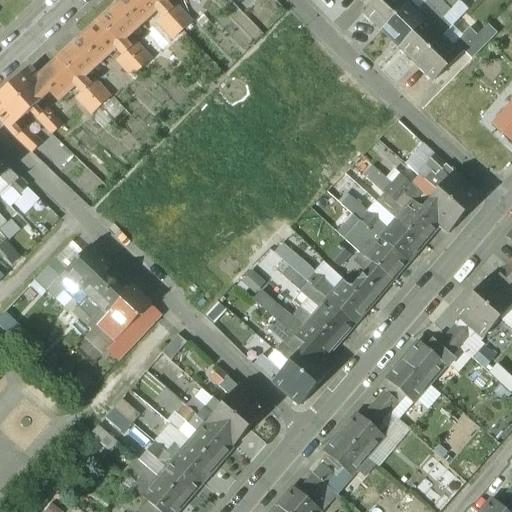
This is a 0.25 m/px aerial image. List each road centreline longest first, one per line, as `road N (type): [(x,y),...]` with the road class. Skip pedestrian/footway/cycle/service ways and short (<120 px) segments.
road 1 (residential): [(311,433),(0,141)]
road 2 (residential): [(293,0),(504,209)]
road 3 (residential): [(504,209),(311,433)]
